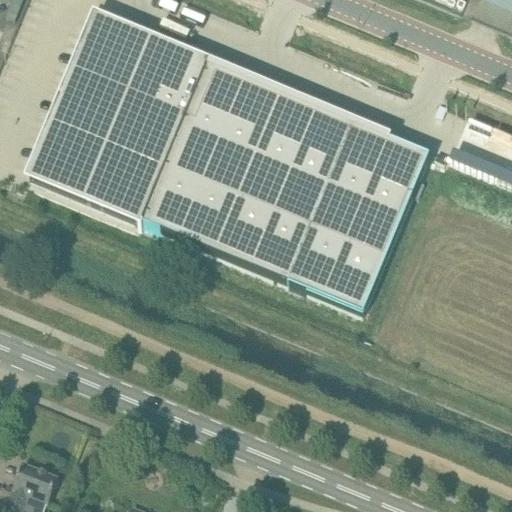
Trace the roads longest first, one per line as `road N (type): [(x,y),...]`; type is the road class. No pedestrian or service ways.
road 1 (tertiary): [(397,511),(0,346)]
road 2 (unclassified): [(327,0),(511,75)]
